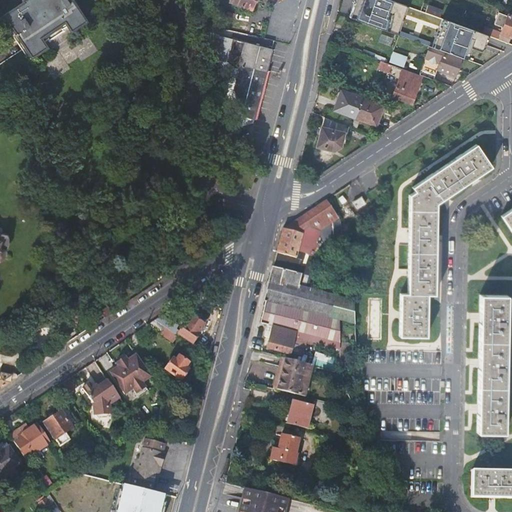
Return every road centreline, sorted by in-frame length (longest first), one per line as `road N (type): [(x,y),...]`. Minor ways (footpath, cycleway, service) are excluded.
road 1 (residential): [(504,180),(461,211),(455,230),(450,482),(461,511)]
road 2 (secondary): [(199,511),(276,210)]
road 3 (residential): [(0,405),(250,237)]
road 4 (secondary): [(250,237),(184,511)]
road 5 (tertiary): [(499,71),(276,210)]
road 6 (secondary): [(310,0),(250,237)]
road 7 (secondary): [(276,210),(324,0)]
road 8 (unknown): [(169,0),(212,112),(208,189)]
